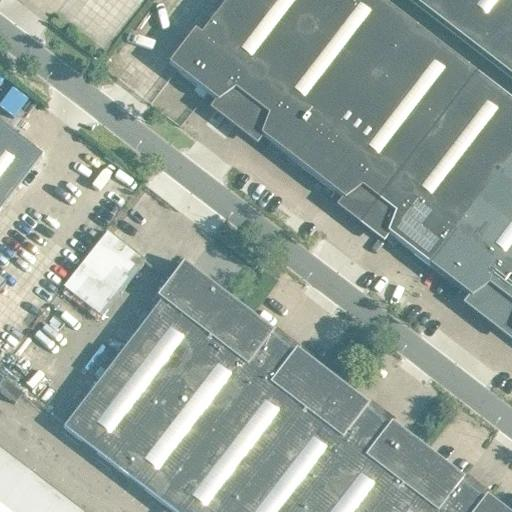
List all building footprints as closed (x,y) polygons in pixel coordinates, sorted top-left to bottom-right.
[(250,105),(330,0),(229,0),(174,72),(216,104),(228,88),(250,105)] [(300,169),(410,27),(374,0),(330,0),(250,105),(272,122),(260,138),(268,144),(300,169)] [(376,202),(473,76),(410,27),(300,169),(341,200),(353,185),(376,202)] [(427,267),(511,157),(511,105),(473,76),(376,202),(399,220),(387,236),(395,242),(427,267)] [(0,126),(0,212),(42,159),(0,126)] [(504,301),(511,290),(511,157),(427,267),(460,292),(468,299),(480,283),(504,301)] [(113,468),(235,308),(236,307),(182,265),(155,301),(160,304),(62,431),(111,469),(113,468)] [(160,504),(281,347),(269,338),(271,335),(235,308),(113,468),(160,504)] [(170,511),(229,511),(330,381),(294,353),(292,356),(281,347),(160,504),(170,511)] [(306,511),(376,421),(364,412),(367,409),(330,381),(229,511),(306,511)] [(381,511),(426,454),(390,427),(388,430),(376,421),(306,511),(381,511)] [(456,511),(471,493),(460,485),(462,481),(426,454),(381,511),(456,511)] [(0,511),(72,511),(0,456),(0,511)] [(501,511),(485,499),(482,502),(471,493),(456,511),(501,511)]
